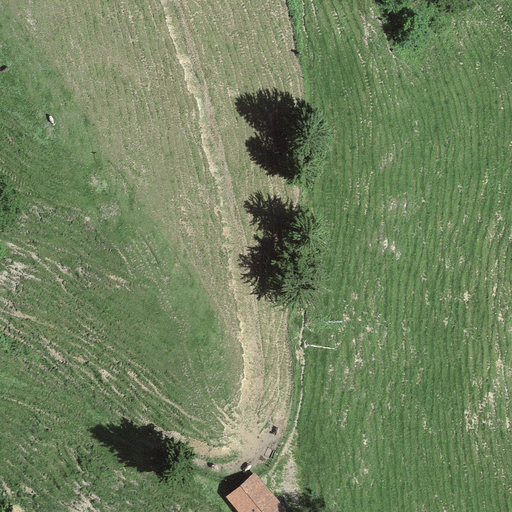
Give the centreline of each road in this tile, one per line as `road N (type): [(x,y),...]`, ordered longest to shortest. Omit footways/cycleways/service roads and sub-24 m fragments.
road 1 (track): [(301,511),(254,446),(244,262),(181,0)]
road 2 (track): [(0,383),(214,455),(254,446)]
